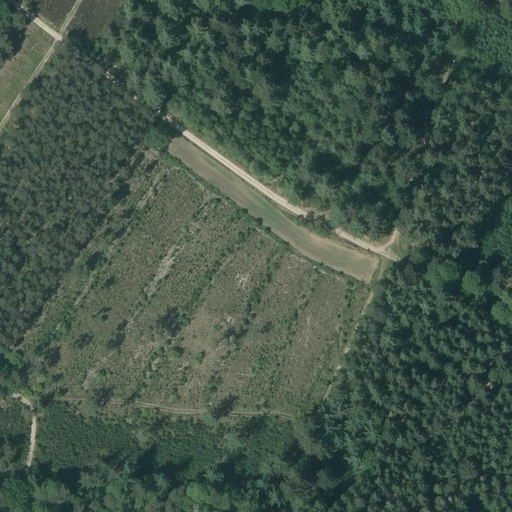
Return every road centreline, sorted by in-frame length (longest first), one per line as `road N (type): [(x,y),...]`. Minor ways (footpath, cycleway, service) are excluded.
road 1 (track): [(389,253),(295,214),(7,0)]
road 2 (track): [(401,219),(438,104),(458,0)]
road 3 (track): [(83,0),(0,126)]
road 4 (track): [(511,334),(389,253)]
road 5 (unknown): [(0,389),(25,399),(33,437),(25,488),(39,511)]
